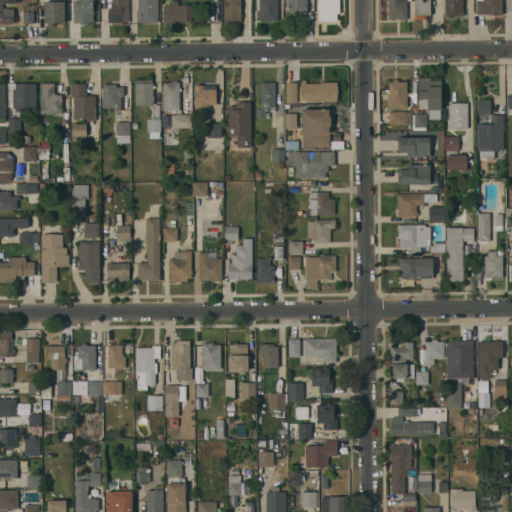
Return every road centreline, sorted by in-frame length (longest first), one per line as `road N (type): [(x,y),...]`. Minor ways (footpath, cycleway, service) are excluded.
road 1 (residential): [(511,51),(0,57)]
road 2 (residential): [(511,308),(0,313)]
road 3 (residential): [(363,0),(366,511)]
